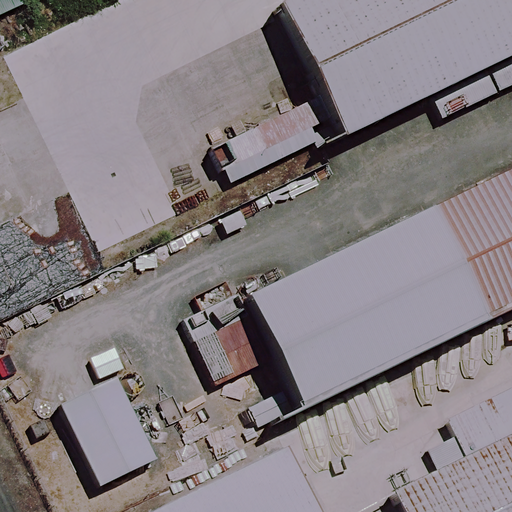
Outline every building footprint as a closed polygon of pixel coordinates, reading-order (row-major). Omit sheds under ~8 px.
[(0,0),(0,17),(38,0),(0,0)] [(511,55),(511,0),(292,0),(246,23),(310,154),(511,55)] [(0,227),(31,214),(0,145),(0,227)] [(511,313),(511,166),(208,315),(266,433),(511,313)] [(78,386),(23,412),(66,500),(121,474),(78,386)] [(428,469),(356,504),(359,511),(511,511),(511,398),(416,445),(428,469)] [(272,511),(249,463),(148,511),(272,511)]
